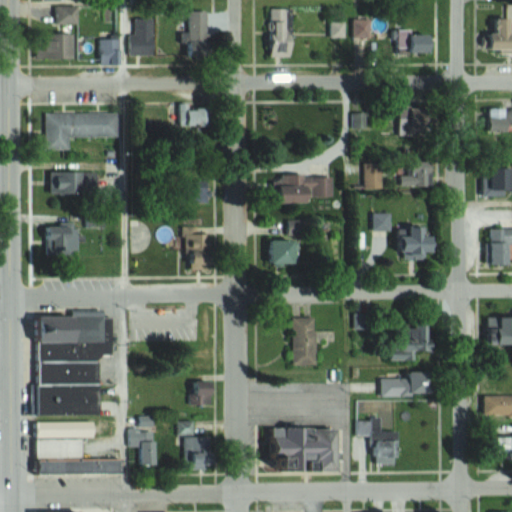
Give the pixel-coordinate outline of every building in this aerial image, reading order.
[(72,5),(50,5),(50,23),(72,23),(72,5)] [(286,9),(263,9),(263,56),(286,56),(286,9)] [(202,10),(183,10),(183,31),(177,31),(177,53),(202,53),(202,10)] [(511,28),(502,29),(502,17),(485,17),(485,32),(478,32),(478,51),(511,51),(511,28)] [(347,37),(366,37),(366,18),(347,18),(347,37)] [(343,20),(326,20),(326,37),(343,37),(343,20)] [(425,52),(425,31),(389,31),(389,52),(425,52)] [(66,57),(66,33),(31,33),(31,57),(66,57)] [(94,38),(94,64),(114,64),(114,38),(94,38)] [(509,107),(479,107),(479,130),(509,130),(509,107)] [(65,136),(108,136),(108,112),(40,112),(40,149),(65,149),(65,136)] [(424,185),(424,164),(396,164),(396,185),(424,185)] [(479,167),(479,193),(506,193),(506,167),(479,167)] [(41,194),(93,194),(93,171),(41,171),(41,194)] [(265,199),(327,200),(327,175),(274,174),(274,181),(265,181),(265,199)] [(174,179),(174,202),(195,202),(195,179),(174,179)] [(368,232),(385,233),(385,253),(426,255),(427,236),(413,236),(413,226),(388,225),(388,212),(369,212),(368,232)] [(45,254),(72,254),(72,222),(36,222),(36,239),(45,239),(45,254)] [(194,232),(194,226),(179,226),(179,242),(204,242),(204,232),(194,232)] [(511,227),(480,227),(480,264),(501,264),(501,243),(511,243),(511,227)] [(259,263),(292,263),(292,240),(259,240),(259,263)] [(287,364),(311,364),(311,317),(287,317),(287,364)] [(511,318),(487,318),(487,341),(511,341),(511,318)] [(380,360),(416,360),(416,324),(391,324),(391,338),(380,338),(380,360)] [(375,395),(411,395),(411,375),(375,375),(375,395)] [(93,414),(92,383),(27,384),(28,414),(93,414)] [(511,396),(478,396),(478,415),(511,415),(511,396)] [(132,446),(132,464),(151,464),(151,416),(134,416),(134,431),(122,431),(122,446),(132,446)] [(87,436),(87,421),(27,421),(27,436),(87,436)] [(201,435),(177,438),(180,463),(204,460),(201,435)] [(28,458),(75,458),(75,439),(28,439),(28,458)] [(111,461),(70,461),(70,472),(111,472),(111,461)]
